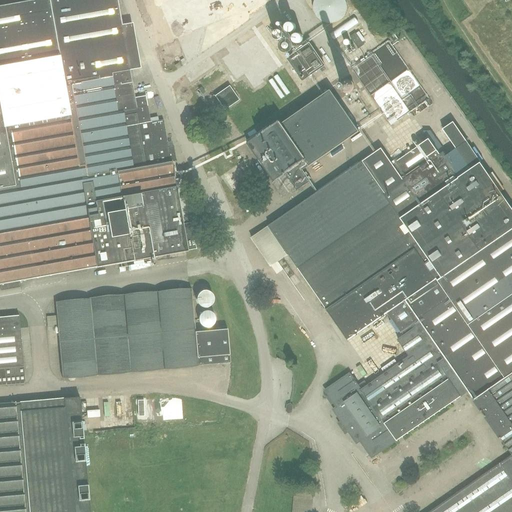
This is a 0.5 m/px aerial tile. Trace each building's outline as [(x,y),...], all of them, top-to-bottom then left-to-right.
[(0,286),(1,290),(20,287),(19,281),(143,259),(185,251),(188,251),(195,249),(191,223),(183,224),(174,176),(172,162),(177,161),(174,146),(168,147),(163,120),(150,122),(147,106),(145,96),(134,98),(131,83),(129,70),(121,25),(117,0),(34,0),(0,6),(0,286)] [(315,0),(324,22),(350,11),(345,0),(315,0)] [(348,31),(361,22),(357,16),(344,24),(348,31)] [(332,33),(337,40),(348,32),(343,26),(332,33)] [(358,49),(364,45),(355,33),(350,37),(358,49)] [(303,81),(326,65),(310,42),(287,58),(303,81)] [(422,84),(426,80),(419,73),(415,76),(422,84)] [(142,82),(150,82),(151,74),(143,74),(142,82)] [(346,81),(344,82),(343,83),(343,84),(343,86),(343,87),(344,89),(345,90),(346,91),(348,91),(349,91),(351,91),(352,90),(353,88),(354,87),(354,85),(353,84),(353,82),(352,81),(350,80),(349,80),(347,80),(346,81)] [(224,111),(239,101),(229,87),(215,96),(224,111)] [(280,121),(247,144),(274,182),(285,174),(297,191),(310,182),(302,171),(359,132),(331,91),(282,125),(280,121)] [(456,149),(467,141),(453,122),(443,129),(456,149)] [(269,227),(251,240),(270,267),(288,255),(298,269),(327,311),(347,340),(387,313),(403,337),(397,340),(409,358),(368,386),(364,381),(358,385),(350,373),(325,391),(329,396),(334,403),(337,407),(334,410),(341,420),(349,432),(357,443),(360,441),(372,458),(396,441),(397,442),(468,392),(511,455),(430,511),(511,511),(511,208),(480,163),(471,170),(460,177),(444,152),(439,154),(429,140),(393,165),(382,148),(268,226),(269,227)] [(204,307),(205,307),(206,307),(207,307),(208,307),(210,306),(210,305),(211,304),(212,303),(213,302),(213,301),(213,300),(213,299),(213,298),(213,297),(213,296),(212,294),(211,293),(210,292),(209,291),(208,291),(206,290),(205,290),(203,290),(202,291),(201,291),(200,292),(199,293),(198,293),(197,295),(197,296),(196,297),(196,298),(196,299),(196,300),(197,301),(197,302),(197,303),(198,303),(198,304),(199,305),(201,306),(202,307),(203,307),(204,307)] [(207,327),(209,327),(211,326),(212,326),(213,325),(213,324),(214,324),(214,323),(214,322),(215,321),(215,319),(215,318),(215,317),(214,316),(214,315),(214,314),(213,314),(213,313),(211,312),(210,311),(208,311),(207,311),(205,311),(203,311),(201,312),(201,313),(200,314),(199,315),(199,316),(198,317),(198,318),(198,319),(198,320),(198,321),(199,322),(199,323),(200,324),(201,325),(202,326),(203,326),(204,327),(205,327),(207,327)] [(0,383),(25,382),(19,316),(0,317),(0,383)] [(69,428),(80,428),(79,410),(68,411),(69,428)] [(79,436),(72,436),(73,456),(80,456),(79,436)] [(83,494),(84,483),(78,482),(78,478),(76,478),(74,492),(83,494)] [(312,511),(314,492),(294,490),(292,511),(312,511)]
